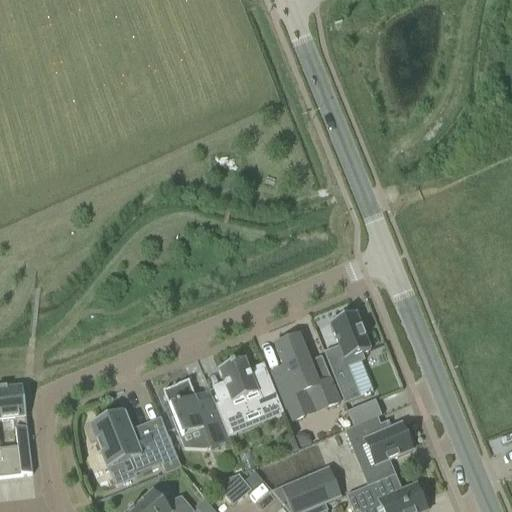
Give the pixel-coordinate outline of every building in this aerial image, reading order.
[(338,349),(323,355),(344,406),(360,400),(372,395),(360,364),(364,363),(362,356),(370,353),(355,316),(345,320),(344,316),(331,321),(333,325),(329,326),(338,349)] [(318,387),(298,339),(291,342),(290,339),(280,343),(281,346),(274,349),(283,371),(271,376),(290,424),(304,418),(302,414),(304,406),(313,403),(323,406),(325,410),(339,404),(330,382),(318,387)] [(244,361),(218,371),(229,400),(215,406),(228,439),(235,436),(235,434),(243,431),(237,414),(260,405),(267,421),(275,418),(276,420),(284,417),(263,366),(248,372),(244,361)] [(229,443),(212,400),(197,406),(188,384),(177,388),(173,386),(169,391),(162,394),(164,398),(162,400),(166,402),(173,421),(172,421),(170,422),(177,438),(178,437),(179,436),(181,440),(198,434),(201,442),(207,440),(211,450),(210,450),(210,451),(229,443)] [(32,476),(22,387),(0,389),(0,422),(14,421),(17,449),(0,450),(0,470),(1,480),(32,476)] [(375,403),(347,414),(353,429),(381,418),(375,403)] [(180,471),(160,421),(130,433),(123,415),(122,414),(121,414),(121,415),(90,427),(88,427),(89,429),(107,472),(108,472),(108,471),(122,466),(127,480),(160,467),(165,477),(180,471)] [(411,454),(408,447),(411,445),(407,433),(403,435),(400,428),(389,433),(386,425),(380,427),(377,420),(344,434),(352,454),(366,448),(374,469),(411,454)] [(301,436),(294,439),(299,450),(310,446),(307,438),(301,436)] [(313,511),(340,501),(327,471),(271,494),(285,511),(313,511)] [(251,493),(239,479),(238,478),(214,488),(214,489),(215,489),(232,509),(251,493)] [(426,501),(421,488),(417,490),(416,488),(401,494),(395,478),(345,498),(351,511),(366,511),(379,507),(380,511),(426,511),(422,502),(426,501)] [(189,511),(180,501),(163,508),(152,495),(131,511),(129,511),(189,511)]
